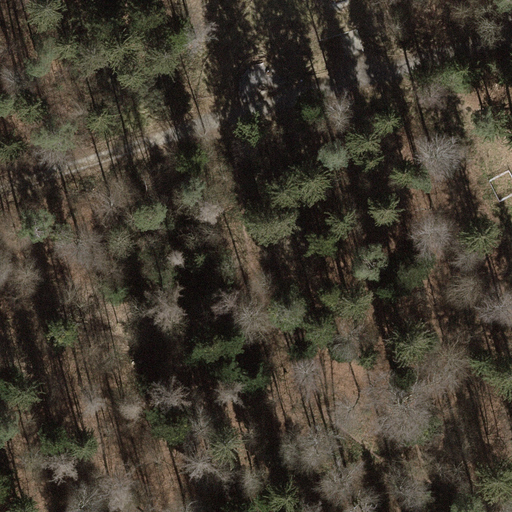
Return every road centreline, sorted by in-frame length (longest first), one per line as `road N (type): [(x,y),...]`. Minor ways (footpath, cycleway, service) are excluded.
road 1 (track): [(229,119),(511,35)]
road 2 (track): [(229,119),(0,193)]
